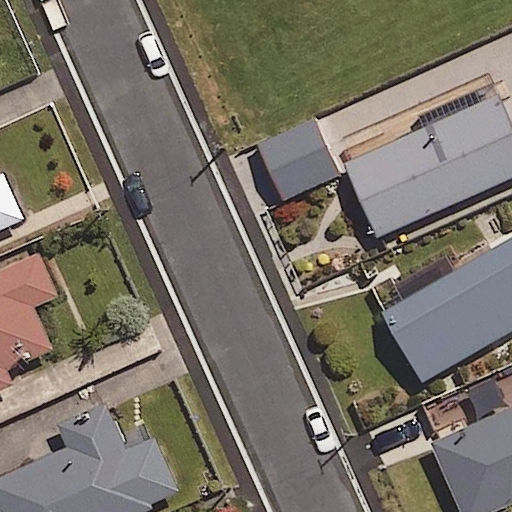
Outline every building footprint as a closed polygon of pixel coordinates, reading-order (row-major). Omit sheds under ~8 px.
[(511,173),(511,133),(493,92),(341,160),(375,235),(511,173)] [(342,175),(317,118),(264,142),(290,199),(342,175)] [(0,167),(0,226),(22,217),(0,168),(0,167)] [(511,233),(379,309),(420,380),(511,326),(511,233)] [(54,293),(35,250),(0,265),(0,387),(11,383),(4,368),(50,348),(30,304),(54,293)] [(123,447),(102,401),(55,422),(65,444),(0,473),(0,511),(136,511),(150,506),(148,501),(176,488),(152,434),(123,447)] [(511,402),(429,439),(461,511),(483,511),(511,499),(511,402)]
